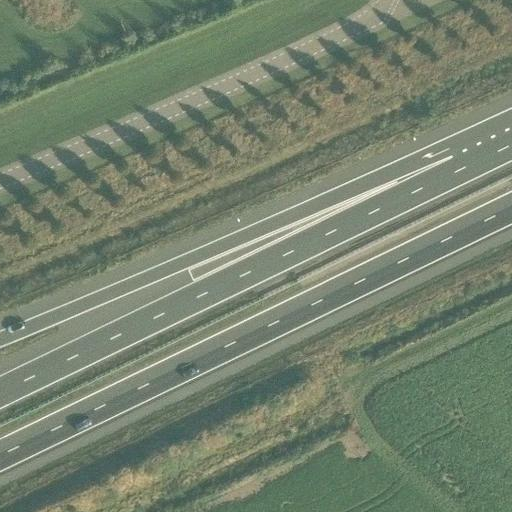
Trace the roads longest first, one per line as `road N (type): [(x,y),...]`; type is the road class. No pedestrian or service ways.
road 1 (motorway): [(0,456),(511,209)]
road 2 (motorway): [(460,170),(0,392)]
road 3 (motorway): [(460,170),(250,232),(0,340)]
road 4 (unclassified): [(388,10),(0,180)]
